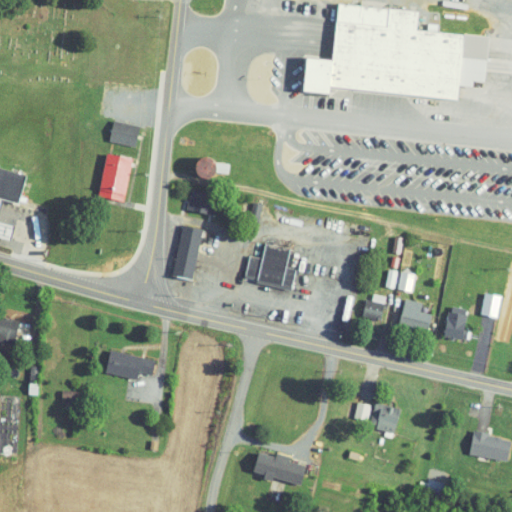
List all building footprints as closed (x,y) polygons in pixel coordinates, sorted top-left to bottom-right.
[(478,29),(426,25),(427,17),(416,16),(416,23),(406,22),(408,3),(371,0),(326,0),(323,52),(296,50),(293,84),(320,86),(320,81),(448,91),(449,79),(466,80),(467,74),(475,75),(478,29)] [(499,66),(500,41),(501,41),(501,33),(489,32),(488,51),(477,50),(476,66),(499,66)] [(97,134),(124,140),(129,120),(102,114),(97,134)] [(113,195),(122,151),(96,146),(87,189),(113,195)] [(187,169),(206,170),(207,150),(187,149),(187,169)] [(15,167),(0,163),(0,231),(4,213),(16,216),(20,202),(8,199),(15,167)] [(200,208),(204,188),(179,183),(175,203),(200,208)] [(161,268),(181,272),(191,222),(172,218),(161,268)] [(238,248),(233,273),(281,283),(285,262),(275,260),(279,242),(254,236),(251,251),(238,248)] [(385,263),(376,262),(373,281),(382,282),(385,263)] [(403,267),(388,264),(385,283),(400,285),(403,267)] [(491,289),(474,285),(469,307),(485,311),(491,289)] [(411,296),(393,292),(387,316),(417,323),(421,307),(409,304),(411,296)] [(369,314),(373,298),(354,293),(350,310),(369,314)] [(434,331),(455,331),(456,301),(435,301),(434,331)] [(0,337),(2,338),(8,315),(0,312),(0,337)] [(144,352),(98,344),(95,366),(126,372),(127,366),(141,368),(144,352)] [(342,412),(355,416),(359,398),(346,395),(342,412)] [(384,425),(389,401),(363,396),(359,421),(384,425)] [(459,449),(497,453),(500,431),(461,426),(459,449)] [(243,465),(254,467),(253,470),(290,479),(295,460),(278,456),(280,450),(266,447),(265,450),(247,446),(243,465)]
